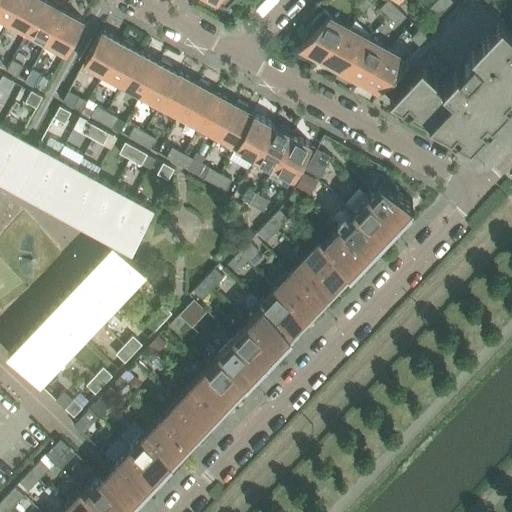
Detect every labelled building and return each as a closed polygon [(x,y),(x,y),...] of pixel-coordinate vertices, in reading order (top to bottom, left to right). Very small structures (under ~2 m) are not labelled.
[(19,0),(0,0),(0,15),(8,20),(19,0)] [(27,30),(43,0),(19,0),(8,20),(27,30)] [(47,41),(64,8),(66,5),(57,0),(52,0),(52,1),(49,0),(43,0),(27,30),(47,41)] [(363,10),(372,1),(370,0),(355,0),(354,2),(363,10)] [(397,6),(390,0),(386,0),(380,6),(389,15),(397,6)] [(436,18),(444,9),(435,0),(427,9),(436,18)] [(452,0),(435,0),(444,9),(452,0)] [(398,24),(406,15),(397,6),(389,15),(398,24)] [(66,52),(84,19),(64,8),(47,41),(66,52)] [(319,56),(349,25),(345,29),(324,9),(311,22),(316,27),(299,45),(319,56)] [(470,139),(511,94),(511,26),(504,19),(458,66),(436,45),(389,95),(470,139)] [(339,67),(369,36),(368,35),(364,39),(349,25),(319,56),(339,67)] [(102,72),(120,39),(101,28),(83,61),(102,72)] [(421,45),(429,36),(420,28),(412,37),(421,45)] [(359,78),(388,47),(388,46),(384,50),(369,36),(339,67),(359,78)] [(122,82),(139,49),(132,45),(134,42),(124,37),(122,40),(120,39),(102,72),(122,82)] [(379,89),(408,58),(407,57),(403,61),(388,47),(359,78),(379,89)] [(141,92),(158,60),(139,49),(122,82),(141,92)] [(17,75),(23,64),(12,58),(6,69),(17,75)] [(160,103),(178,70),(170,66),(172,63),(162,58),(160,61),(158,60),(141,92),(160,103)] [(179,113),(197,80),(178,70),(160,103),(179,113)] [(0,86),(8,91),(14,79),(3,73),(0,78),(0,86)] [(45,90),(51,79),(40,73),(34,84),(45,90)] [(198,124),(215,91),(208,87),(209,83),(201,78),(199,82),(197,80),(179,113),(198,124)] [(73,105),(79,94),(68,88),(62,99),(73,105)] [(36,106),(42,95),(31,89),(25,100),(36,106)] [(217,134),(234,101),(215,91),(198,124),(217,134)] [(236,144),(254,112),(245,107),(247,104),(239,99),(237,102),(234,101),(217,134),(236,144)] [(65,121),(71,110),(59,104),(53,116),(65,121)] [(101,121),(107,110),(96,104),(90,115),(101,121)] [(112,126),(118,115),(107,110),(101,121),(112,126)] [(254,155),(272,122),(254,112),(236,144),(254,155)] [(92,136),(98,125),(87,119),(81,130),(92,136)] [(273,165),(291,132),(293,129),(281,123),(279,126),(272,122),(254,155),(273,165)] [(17,182),(38,143),(29,138),(1,123),(0,125),(0,172),(8,177),(17,182)] [(139,141),(145,130),(134,124),(128,135),(139,141)] [(103,142),(109,132),(98,125),(92,136),(103,142)] [(150,147),(156,136),(145,130),(139,141),(150,147)] [(311,143),(291,132),(273,165),(293,176),(311,143)] [(130,157),(136,146),(125,140),(119,151),(130,157)] [(36,193),(58,153),(38,143),(17,182),(36,193)] [(177,162),(183,151),(172,145),(166,156),(177,162)] [(141,163),(147,152),(136,146),(130,157),(141,163)] [(317,146),(311,157),(325,165),(329,157),(331,154),(317,146)] [(188,168),(194,157),(183,151),(177,162),(188,168)] [(55,203),(77,164),(58,153),(36,193),(55,203)] [(319,175),(325,165),(311,157),(305,167),(319,175)] [(168,178),(174,167),(163,161),(157,172),(168,178)] [(75,214),(96,175),(77,164),(55,203),(75,214)] [(215,183),(221,172),(210,166),(204,177),(215,183)] [(310,193),(318,179),(303,171),(295,185),(310,193)] [(226,189),(232,178),(221,172),(215,183),(226,189)] [(94,224),(115,185),(96,175),(75,214),(94,224)] [(413,199),(394,188),(397,181),(385,175),(367,194),(394,219),(413,199)] [(113,235),(134,196),(115,185),(94,224),(113,235)] [(252,203),(259,192),(248,186),(242,197),(252,203)] [(264,209),(270,198),(259,192),(252,203),(264,209)] [(296,205),(302,198),(294,192),(288,198),(296,205)] [(394,219),(367,194),(352,209),(379,234),(394,219)] [(132,245),(154,206),(134,196),(113,235),(132,245)] [(277,227),(288,216),(279,207),(268,218),(277,227)] [(379,234),(352,209),(338,225),(364,250),(379,234)] [(267,238),(277,227),(268,218),(258,229),(267,238)] [(364,250),(338,225),(323,241),(349,266),(364,250)] [(258,247),(249,239),(238,250),(248,258),(258,247)] [(349,266),(323,241),(308,256),(334,281),(349,266)] [(146,272),(114,242),(113,242),(98,257),(130,288),(146,272)] [(237,270),(248,258),(238,250),(228,261),(237,270)] [(334,281),(308,256),(293,272),(319,297),(334,281)] [(130,288),(98,257),(83,273),(115,304),(130,288)] [(213,285),(223,275),(214,266),(204,277),(213,285)] [(319,297),(293,272),(278,288),(305,312),(319,297)] [(115,304),(83,273),(68,289),(100,320),(115,304)] [(203,297),(213,285),(204,277),(193,288),(203,297)] [(305,312),(278,288),(263,303),(289,328),(305,312)] [(100,320),(68,289),(53,305),(85,336),(100,320)] [(172,311),(163,301),(154,311),(163,320),(172,311)] [(289,328),(263,303),(248,319),(275,344),(289,328)] [(85,336),(53,305),(38,321),(70,351),(85,336)] [(188,305),(180,313),(186,319),(190,322),(198,314),(188,305)] [(163,320),(154,311),(145,320),(155,329),(163,320)] [(179,326),(186,319),(180,313),(179,312),(164,328),(173,336),(181,327),(179,326)] [(275,344),(248,319),(233,334),(260,359),(275,344)] [(70,351),(38,321),(23,337),(55,367),(70,351)] [(164,345),(173,336),(164,328),(149,343),(157,351),(164,344),(164,345)] [(133,351),(142,342),(133,333),(124,343),(133,351)] [(260,359),(233,334),(218,350),(245,375),(260,359)] [(55,367),(23,337),(8,352),(40,383),(55,367)] [(125,360),(133,351),(124,343),(115,352),(125,360)] [(142,351),(141,352),(146,357),(153,357),(158,352),(157,351),(149,343),(142,351)] [(245,375),(218,350),(204,366),(230,391),(245,375)] [(112,373),(103,365),(95,374),(104,382),(112,373)] [(230,391),(204,366),(189,381),(215,406),(230,391)] [(95,392),(104,382),(95,374),(86,383),(95,392)] [(117,391),(126,382),(119,375),(110,384),(117,391)] [(135,390),(142,382),(134,375),(127,382),(135,390)] [(215,406),(189,381),(174,397),(200,422),(215,406)] [(88,399),(81,391),(77,395),(85,402),(88,399)] [(73,415),(82,405),(73,396),(64,406),(73,415)] [(200,422),(174,397),(159,413),(185,438),(200,422)] [(82,431),(91,422),(83,413),(74,423),(82,431)] [(185,438),(159,413),(144,428),(170,453),(185,438)] [(170,453),(144,428),(129,444),(155,469),(170,453)] [(61,454),(69,445),(60,436),(52,445),(61,454)] [(155,469),(129,444),(108,466),(100,474),(126,499),(134,492),(155,469)] [(39,477),(49,466),(40,458),(30,469),(39,477)] [(28,488),(39,477),(30,469),(19,480),(28,488)] [(114,511),(126,499),(100,474),(84,491),(106,511),(114,511)] [(13,505),(24,493),(15,484),(4,496),(13,505)] [(106,511),(84,491),(69,507),(75,511),(106,511)] [(0,511),(5,511),(13,505),(4,496),(0,500),(0,511)]
